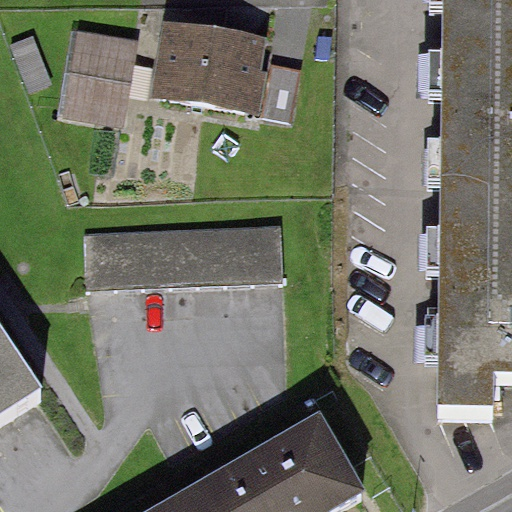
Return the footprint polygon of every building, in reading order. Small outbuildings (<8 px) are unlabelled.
[(511,0),(447,0),(441,422),(494,423),(495,391),(511,390),(511,0)] [(261,47),(152,31),(140,114),(249,129),(261,47)] [(128,52),(67,43),(55,132),(116,140),(128,52)] [(282,230),(86,236),(87,292),(182,289),(284,286),(282,230)] [(0,433),(1,433),(46,403),(0,337),(0,433)] [(318,423),(166,511),(342,511),(363,500),(318,423)]
